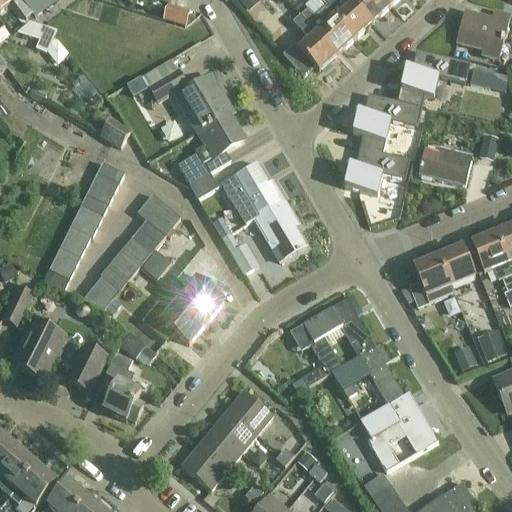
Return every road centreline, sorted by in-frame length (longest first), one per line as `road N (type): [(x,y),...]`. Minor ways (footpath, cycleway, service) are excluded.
road 1 (residential): [(127,484),(250,330),(360,262)]
road 2 (residential): [(511,500),(360,262)]
road 3 (residential): [(291,146),(448,0)]
road 4 (residential): [(291,146),(208,0)]
road 5 (residential): [(360,262),(511,197)]
road 6 (residential): [(127,484),(84,439),(0,398)]
road 7 (residential): [(360,262),(291,146)]
